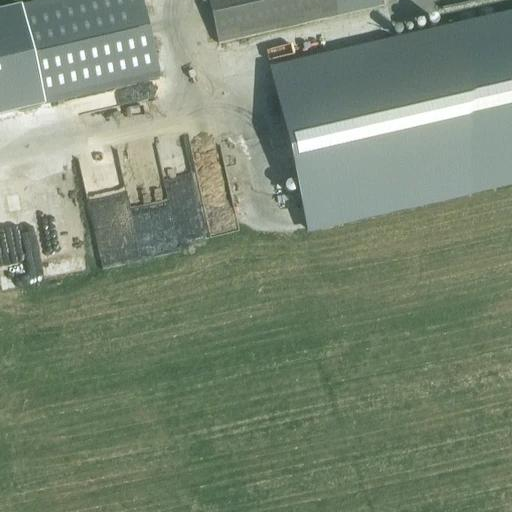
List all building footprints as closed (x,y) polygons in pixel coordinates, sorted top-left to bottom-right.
[(0,115),(159,78),(140,0),(55,0),(0,13),(0,115)] [(207,0),(217,43),(381,5),(380,0),(207,0)] [(471,8),(469,0),(437,0),(440,14),(471,8)] [(511,18),(456,32),(271,75),(281,119),(295,181),(306,231),(492,188),(511,183),(511,18)] [(83,181),(103,270),(141,262),(122,173),(83,181)]
